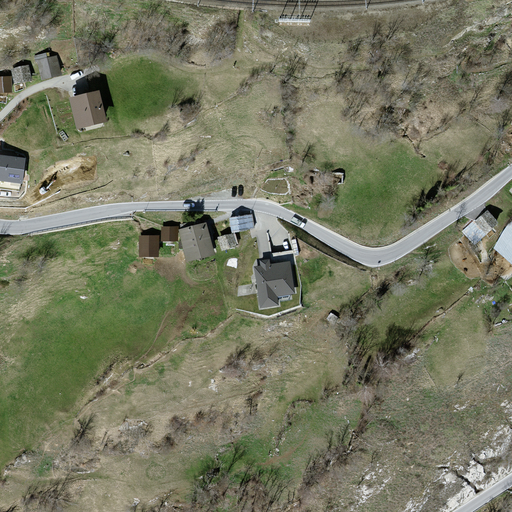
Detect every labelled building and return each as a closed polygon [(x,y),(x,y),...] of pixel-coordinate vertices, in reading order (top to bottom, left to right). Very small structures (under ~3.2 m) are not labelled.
[(55,53),(33,58),(39,83),(61,78),(55,53)] [(27,67),(9,70),(12,87),(30,84),(27,67)] [(10,77),(0,77),(0,93),(12,93),(10,77)] [(98,94),(68,101),(74,132),(104,126),(98,94)] [(0,192),(20,195),(24,161),(0,157),(0,192)] [(487,212),(465,230),(474,241),(496,223),(487,212)] [(245,216),(231,219),(233,231),(247,228),(245,216)] [(205,226),(181,230),(187,259),(212,252),(205,226)] [(177,228),(162,228),(162,240),(177,240),(177,228)] [(232,234),(219,238),(222,249),(235,245),(232,234)] [(157,237),(140,237),(140,256),(157,256),(157,237)] [(293,292),(288,263),(271,266),(270,260),(258,262),(259,268),(256,268),(262,305),(275,303),(274,295),(293,292)]
